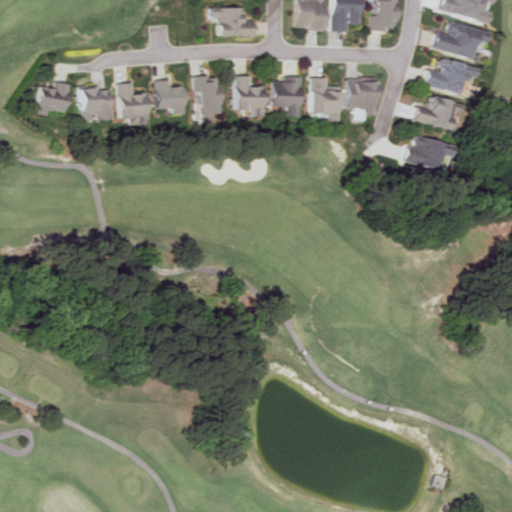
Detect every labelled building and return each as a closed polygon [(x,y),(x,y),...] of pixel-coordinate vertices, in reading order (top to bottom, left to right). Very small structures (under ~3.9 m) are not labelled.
[(292,0),(292,28),(323,29),(323,0),(292,0)] [(329,0),(329,30),(344,31),(344,23),(358,24),(358,0),(329,0)] [(367,15),(367,28),(396,29),(396,0),(372,0),(372,15),(367,15)] [(438,0),(436,8),(488,23),(492,9),(493,10),(496,0),(438,0)] [(215,17),(215,35),(255,36),(255,25),(243,24),(243,7),(210,6),(209,17),(215,17)] [(490,31),(447,19),(443,33),(435,30),(430,47),(471,58),(474,48),(478,50),(481,41),(487,43),(490,31)] [(420,83),(467,96),(475,66),(440,57),(436,71),(425,68),(420,83)] [(190,76),(191,90),(193,90),(196,122),(212,121),(211,113),(222,112),(220,85),(216,86),(215,77),(206,78),(206,75),(190,76)] [(230,109),(253,109),(252,116),(264,116),(264,86),(249,86),(249,75),(234,75),(234,85),(231,84),(230,109)] [(267,105),(284,105),(284,116),(298,116),(300,76),(280,75),(280,80),(268,80),(267,105)] [(325,85),(326,77),(306,76),(305,111),(340,113),(341,85),(325,85)] [(378,79),(347,79),(347,88),(345,88),(345,110),(378,110),(378,79)] [(37,85),(33,112),(46,115),(47,108),(66,112),(71,83),(53,80),(52,87),(37,85)] [(152,81),(154,109),(173,107),(174,112),(186,111),(184,84),(167,85),(167,80),(152,81)] [(115,118),(127,118),(127,124),(150,123),(149,92),(132,92),(132,82),(114,82),(115,118)] [(76,87),(78,121),(110,119),(108,86),(76,87)] [(451,130),(453,121),(449,120),(452,110),(461,112),(463,104),(428,94),(425,106),(413,103),(409,118),(451,130)] [(439,170),(443,157),(452,159),(455,145),(416,135),(414,146),(405,144),(400,161),(439,170)]
